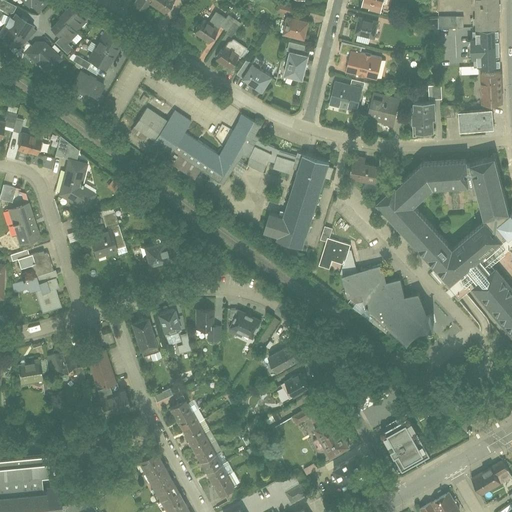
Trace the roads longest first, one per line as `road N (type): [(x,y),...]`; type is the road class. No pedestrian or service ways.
road 1 (residential): [(110,303),(190,285),(238,290),(279,306),(300,325),(399,497)]
road 2 (residential): [(511,377),(342,191),(344,139)]
road 3 (residential): [(204,511),(141,397),(110,303)]
road 4 (residential): [(308,129),(259,108),(139,30)]
road 5 (residential): [(81,312),(39,180),(0,163)]
road 6 (residential): [(511,138),(457,145),(344,139)]
road 7 (residential): [(308,129),(338,0)]
